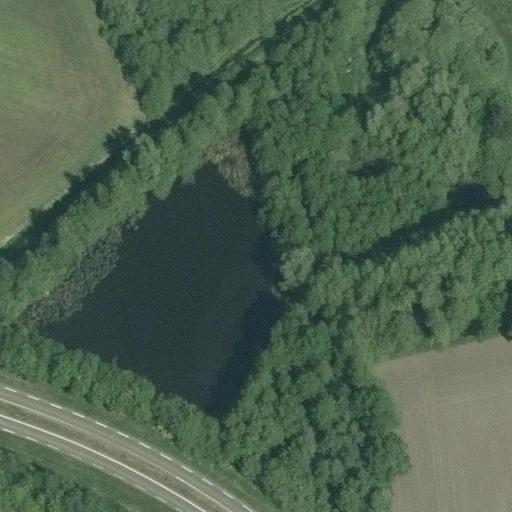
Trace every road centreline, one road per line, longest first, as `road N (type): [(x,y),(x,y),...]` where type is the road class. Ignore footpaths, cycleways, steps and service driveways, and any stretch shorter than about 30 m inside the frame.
road 1 (primary): [(240,511),(105,433),(0,393)]
road 2 (primary): [(0,422),(120,471),(191,511)]
